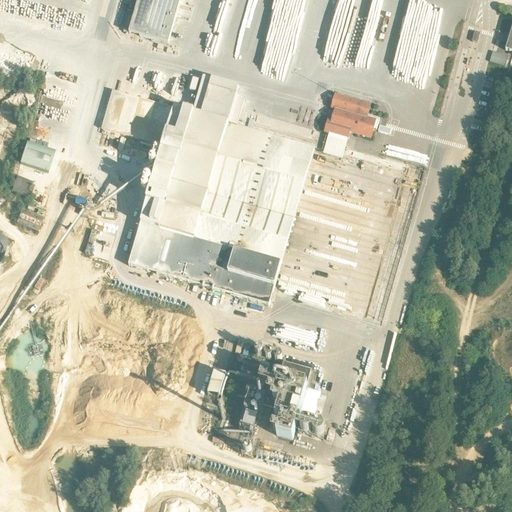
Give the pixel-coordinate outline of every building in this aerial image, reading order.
[(138,0),(129,34),(168,45),(181,0),(138,0)] [(330,0),(329,11),(337,13),(336,19),(349,21),(353,0),(330,0)] [(416,5),(406,57),(423,60),(434,8),(416,5)] [(472,42),(478,44),(480,34),(474,32),(472,42)] [(507,56),(492,51),(490,62),(505,67),(507,56)] [(315,150),(305,147),(237,128),(238,124),(239,119),(241,115),(231,112),(235,97),(209,90),(206,101),(198,99),(194,115),(175,110),(164,148),(142,221),(283,261),(284,258),(286,251),(287,245),(289,238),(291,232),(293,225),(295,219),(297,213),(299,205),(301,198),(303,191),(305,183),(307,176),(309,169),(311,162),(313,155),(315,150)] [(102,130),(164,148),(175,110),(113,92),(102,130)] [(371,106),(336,96),(332,109),(336,110),(333,122),(329,121),(325,133),(348,140),(350,133),(371,139),(374,131),(377,132),(377,131),(376,131),(380,119),(368,116),(371,106)] [(55,152),(26,143),(20,164),(49,173),(55,152)] [(27,198),(28,196),(32,185),(33,183),(32,183),(17,177),(11,192),(26,198),(27,198)] [(17,207),(45,218),(48,209),(21,198),(17,207)] [(269,307),(274,288),(275,288),(278,276),(281,268),(283,261),(142,221),(137,238),(128,267),(255,303),(252,314),(260,316),(263,305),(269,307)] [(326,301),(327,293),(298,291),(298,298),(326,301)] [(421,310),(417,324),(435,329),(439,315),(421,310)] [(314,367),(293,361),(291,368),(284,366),(275,401),(283,403),(278,418),(283,419),(278,437),(293,441),(314,367)] [(204,397),(220,400),(225,376),(208,373),(204,397)] [(225,430),(247,435),(251,419),(240,416),(237,427),(234,426),(233,431),(225,429),(225,430)]
